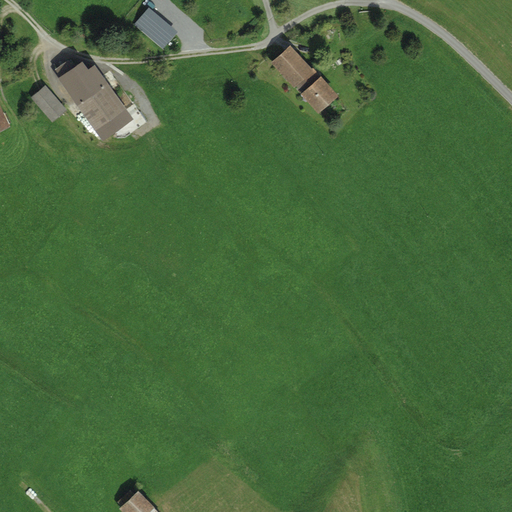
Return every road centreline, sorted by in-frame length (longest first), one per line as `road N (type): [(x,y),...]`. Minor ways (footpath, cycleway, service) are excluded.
road 1 (track): [(8,0),(60,46),(97,57),(125,60),(274,37)]
road 2 (residential): [(511,103),(444,31),(389,0)]
road 3 (track): [(274,37),(323,6),(393,2)]
